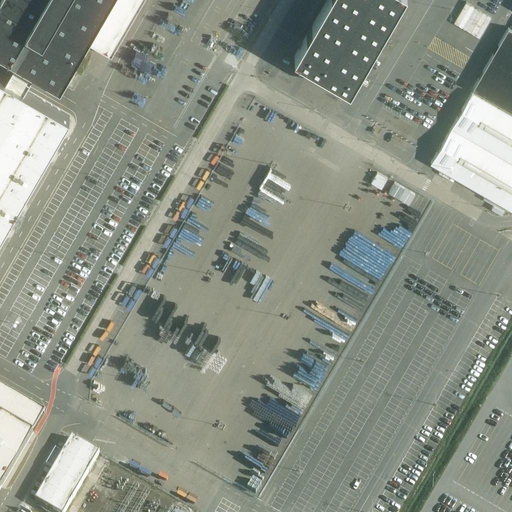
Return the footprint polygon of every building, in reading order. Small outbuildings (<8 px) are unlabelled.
[(0,0),(0,46),(22,58),(40,69),(62,81),(109,0),(0,0)] [(412,0),(335,0),(300,60),(356,94),(412,0)] [(465,1),(454,23),(480,36),(491,15),(465,1)] [(511,29),(509,28),(474,90),(511,112),(511,29)] [(12,75),(0,68),(0,229),(70,109),(30,86),(40,69),(22,58),(12,75)] [(511,112),(474,90),(431,164),(511,211),(511,112)] [(365,133),(406,151),(418,124),(377,106),(365,133)] [(0,491),(49,407),(0,378),(0,491)] [(57,511),(63,511),(98,453),(71,438),(35,499),(57,511)]
